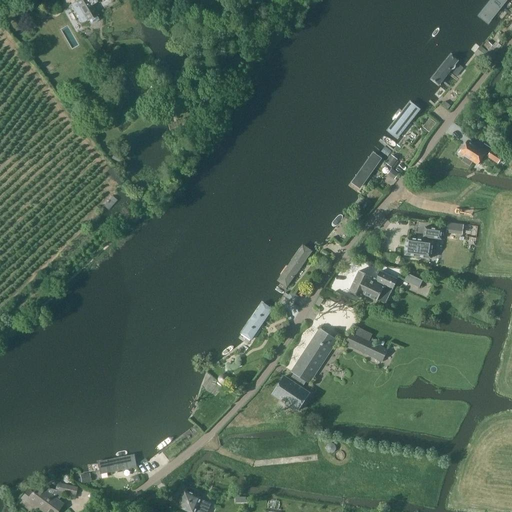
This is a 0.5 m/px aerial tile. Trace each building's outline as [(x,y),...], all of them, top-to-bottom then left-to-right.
[(100,0),(77,0),(75,1),(88,21),(89,20),(91,24),(99,20),(97,16),(98,15),(92,5),(100,0)] [(511,6),(511,0),(486,0),(468,24),(488,39),(511,6)] [(436,99),(470,60),(452,44),(419,85),(436,99)] [(483,47),(476,55),(486,62),(492,54),(483,47)] [(396,148),(428,109),(408,92),(380,133),(396,148)] [(468,141),(460,153),(479,164),(485,154),(482,152),(480,151),(481,150),(468,141)] [(488,156),(498,163),(502,156),(492,149),(488,156)] [(383,159),(373,151),(350,182),(360,189),(383,159)] [(392,156),(386,164),(392,169),(398,161),(392,156)] [(398,174),(392,169),(389,174),(395,178),(398,174)] [(351,216),(346,222),(353,227),(357,222),(351,216)] [(448,224),(448,234),(462,235),(463,225),(448,224)] [(408,238),(405,255),(431,258),(433,241),(408,238)] [(302,244),(277,281),(286,287),(311,249),(302,244)] [(372,276),(360,271),(349,292),(362,298),(364,294),(378,300),(384,287),(384,285),(393,289),(398,279),(381,271),(376,280),(371,278),(372,276)] [(405,280),(419,288),(423,281),(408,273),(405,280)] [(284,296),(289,300),(294,294),(291,292),(289,295),(286,293),(284,296)] [(250,354),(280,310),(261,298),(233,340),(250,354)] [(310,383),(338,341),(320,329),(292,371),(310,383)] [(387,350),(358,336),(352,333),(347,344),(382,361),(387,350)] [(220,376),(219,379),(220,381),(223,384),(226,384),(228,384),(228,383),(229,382),(229,380),(229,378),(227,376),(226,375),(223,374),(221,375),(220,376)] [(298,411),(310,393),(285,376),(273,395),(298,411)] [(137,467),(134,454),(97,461),(100,474),(137,467)] [(81,474),(80,474),(82,483),(91,481),(89,473),(81,474)] [(77,487),(60,483),(58,491),(75,495),(77,487)] [(28,489),(21,498),(36,509),(37,507),(44,511),(56,511),(63,503),(52,495),(55,490),(46,487),(44,489),(38,484),(32,492),(28,489)] [(178,507),(190,511),(202,511),(207,502),(201,499),(202,498),(185,490),(178,507)]
